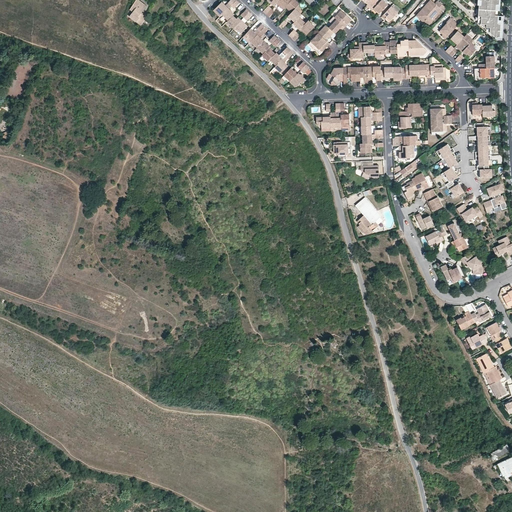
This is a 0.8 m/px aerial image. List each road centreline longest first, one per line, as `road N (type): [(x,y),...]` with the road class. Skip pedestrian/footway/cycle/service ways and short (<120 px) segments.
road 1 (residential): [(286,100),(333,182),(425,511)]
road 2 (residential): [(319,69),(354,33),(411,29),(460,70),(463,92)]
road 3 (residential): [(200,14),(286,100)]
road 4 (residential): [(387,94),(399,214)]
